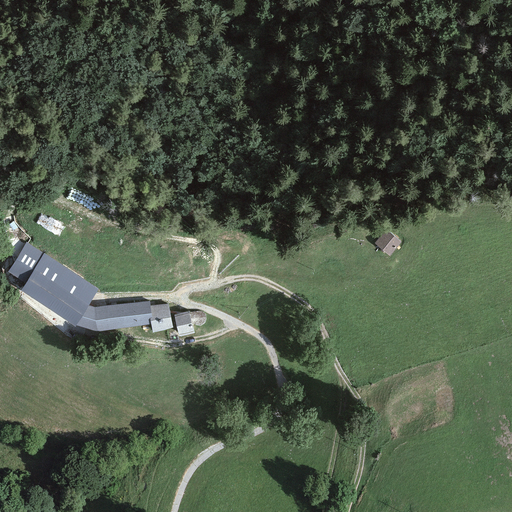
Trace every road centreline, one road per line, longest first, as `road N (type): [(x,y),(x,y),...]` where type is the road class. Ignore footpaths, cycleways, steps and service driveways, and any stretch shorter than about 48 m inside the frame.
road 1 (track): [(173,511),(182,483),(205,454),(272,419),(280,384),(266,343),(218,311),(176,296),(116,291),(243,277),(306,306),(358,397),(361,452),(346,511)]
road 2 (track): [(511,72),(439,95),(248,234),(232,267),(201,282)]
road 3 (track): [(326,511),(343,375)]
